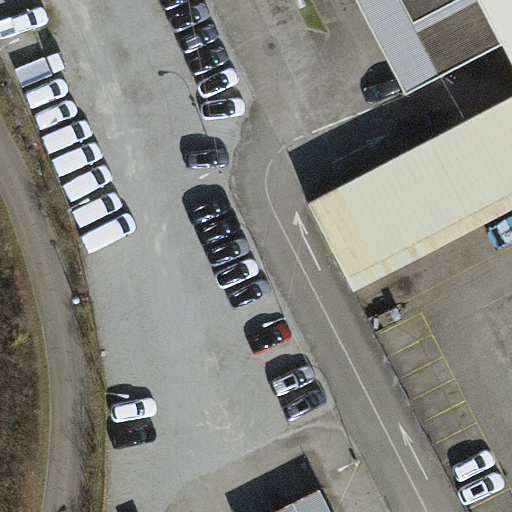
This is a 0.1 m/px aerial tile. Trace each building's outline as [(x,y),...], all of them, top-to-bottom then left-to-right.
[(511,0),(479,0),(503,46),(511,63),(511,99),(311,204),(356,291),(511,209),(511,0)] [(417,34),(399,0),(356,0),(407,97),(503,46),(479,0),(417,34)] [(399,0),(417,34),(479,0),(399,0)] [(225,431),(179,131),(78,146),(124,446),(225,431)] [(276,511),(331,511),(320,490),(276,511)]
